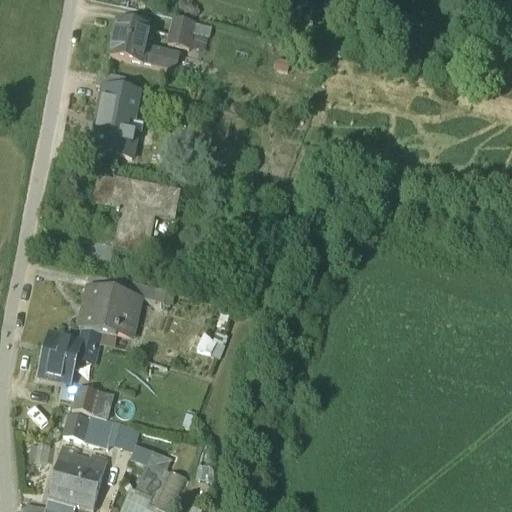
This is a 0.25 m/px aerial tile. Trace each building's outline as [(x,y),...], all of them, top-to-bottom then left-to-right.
[(351,30),(368,33),(371,16),(370,16),(370,12),(366,12),(365,15),(354,13),(351,30)] [(188,53),(191,38),(194,28),(194,27),(173,22),(169,39),(167,49),(174,50),(188,53)] [(109,62),(142,69),(146,50),(150,35),(150,34),(117,26),(109,62)] [(210,32),(194,28),(191,38),(208,42),(210,32)] [(173,57),(174,50),(167,49),(169,39),(150,35),(146,50),(173,57)] [(173,57),(146,50),(142,69),(168,75),(173,57)] [(103,90),(123,94),(125,83),(97,77),(95,90),(103,91),(103,90)] [(91,156),(131,164),(136,138),(127,136),(129,126),(132,127),(138,97),(123,94),(103,90),(103,91),(97,123),(91,156)] [(114,254),(145,260),(148,246),(143,245),(148,220),(160,222),(161,215),(174,218),(178,197),(98,182),(94,201),(124,207),(120,228),(125,229),(122,241),(117,240),(114,254)] [(94,236),(91,250),(114,254),(117,240),(94,236)] [(112,266),(114,254),(91,250),(89,261),(112,266)] [(140,304),(163,309),(166,297),(127,288),(124,299),(140,303),(140,304)] [(78,334),(82,335),(101,339),(112,341),(115,342),(117,337),(132,341),(140,304),(140,303),(124,299),(88,291),(78,334)] [(215,333),(222,336),(229,319),(221,316),(215,333)] [(82,335),(79,347),(81,347),(76,363),(92,368),(97,351),(101,339),(82,335)] [(216,337),(212,347),(217,348),(223,351),(227,342),(216,337)] [(112,341),(101,339),(97,351),(113,354),(115,342),(112,341)] [(75,369),(76,363),(81,347),(79,347),(49,340),(38,382),(69,389),(72,377),(79,379),(81,370),(75,369)] [(196,356),(210,361),(217,348),(212,347),(203,340),(196,356)] [(210,361),(218,364),(223,351),(217,348),(210,361)] [(73,409),(76,395),(60,391),(57,405),(73,409)] [(88,421),(93,422),(98,398),(77,393),(76,395),(73,409),(71,416),(88,421)] [(113,401),(98,398),(93,422),(107,426),(113,401)] [(181,431),(192,435),(198,419),(187,415),(181,431)] [(62,442),(83,446),(89,424),(87,423),(68,419),(62,442)] [(108,447),(111,427),(107,426),(93,422),(88,421),(87,423),(89,424),(83,446),(107,453),(108,447)] [(108,447),(132,454),(138,434),(111,427),(108,447)] [(38,448),(34,469),(45,470),(48,450),(38,448)] [(75,510),(82,511),(92,511),(106,462),(91,457),(89,463),(76,459),(77,454),(61,450),(47,503),(75,510)] [(147,470),(152,455),(140,450),(134,465),(147,470)] [(122,511),(151,511),(170,462),(152,455),(147,470),(136,497),(129,495),(122,511)] [(170,476),(153,511),(173,511),(186,484),(170,476)] [(74,511),(75,510),(47,503),(44,511),(74,511)]
